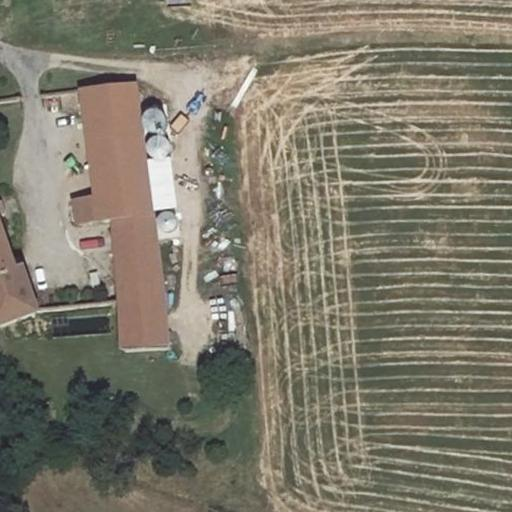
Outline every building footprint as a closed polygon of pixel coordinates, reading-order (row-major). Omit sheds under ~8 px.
[(136,85),(83,91),(94,171),(147,163),(136,85)] [(101,223),(101,224),(114,222),(154,216),(147,163),(94,171),(98,200),(101,223)] [(98,200),(75,203),(78,226),(101,223),(98,200)] [(0,281),(19,273),(19,271),(0,216),(0,281)] [(154,216),(114,222),(118,250),(158,245),(154,216)] [(158,245),(118,250),(125,352),(169,350),(166,301),(158,245)] [(19,273),(0,281),(0,328),(40,313),(24,269),(19,271),(19,273)]
